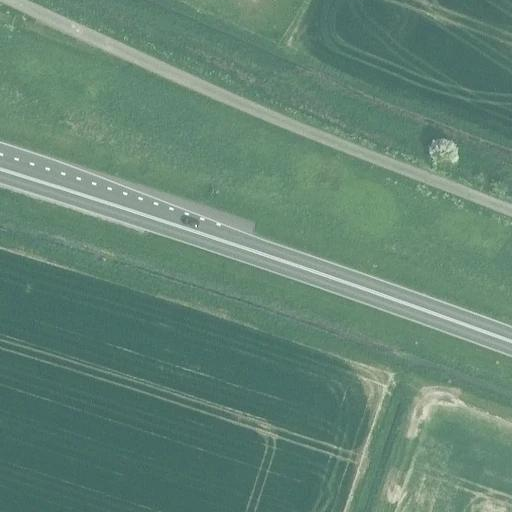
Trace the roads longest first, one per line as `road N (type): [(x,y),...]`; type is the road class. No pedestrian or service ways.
road 1 (unclassified): [(511,206),(11,0)]
road 2 (trunk): [(511,344),(0,170)]
